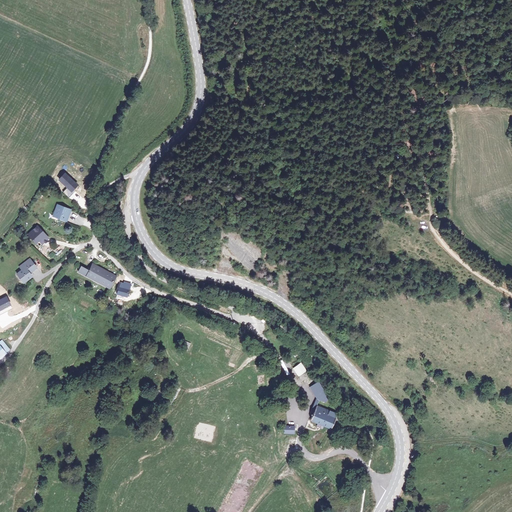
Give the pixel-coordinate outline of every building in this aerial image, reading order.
[(65,173),(58,180),(67,188),(71,192),(78,184),(65,173)] [(71,192),(67,188),(63,192),(69,198),(73,193),(71,192)] [(70,210),(57,205),(54,214),(60,216),(59,218),(65,221),(70,210)] [(33,234),(29,238),(35,245),(38,242),(41,245),(48,240),(45,236),(39,230),(37,228),(32,233),(33,234)] [(25,268),(20,271),(17,273),(23,282),(30,278),(28,274),(35,270),(29,261),(22,265),(25,268)] [(114,280),(113,280),(114,277),(92,265),(90,268),(88,268),(87,270),(82,267),(79,273),(107,289),(111,283),(112,283),(114,280)] [(119,285),(115,296),(126,299),(128,291),(122,289),(122,286),(119,285)] [(7,296),(0,299),(0,314),(13,309),(7,296)] [(180,340),(178,345),(180,346),(179,349),(185,352),(189,344),(180,340)] [(294,351),(289,355),(292,360),(298,356),(294,351)] [(293,367),(298,376),(307,371),(302,362),(293,367)] [(310,388),(310,387),(316,397),(319,402),(325,404),(327,397),(318,384),(311,389),(310,388)] [(319,402),(316,397),(309,413),(313,415),(317,407),(319,402)] [(317,407),(313,415),(310,421),(317,425),(316,427),(322,430),(324,427),(332,430),(335,422),(338,424),(341,417),(317,407)] [(285,429),(284,438),(295,438),(296,429),(285,429)]
